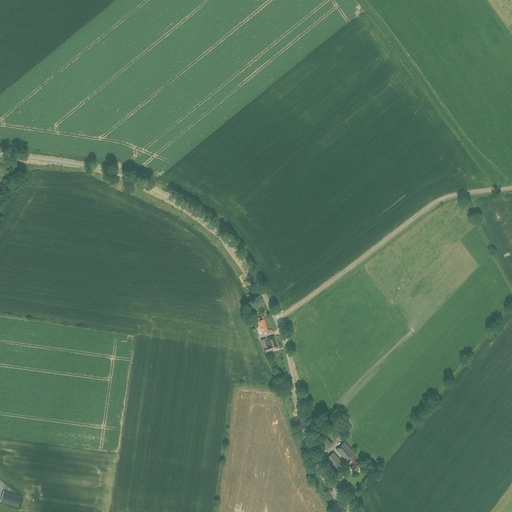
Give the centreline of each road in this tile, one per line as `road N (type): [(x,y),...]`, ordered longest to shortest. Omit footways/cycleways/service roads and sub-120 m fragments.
road 1 (unclassified): [(275,320),(226,241),(169,197),(99,169),(0,154)]
road 2 (unclassified): [(511,187),(431,204),(275,320)]
road 3 (unclassified): [(347,511),(308,450),(275,320)]
